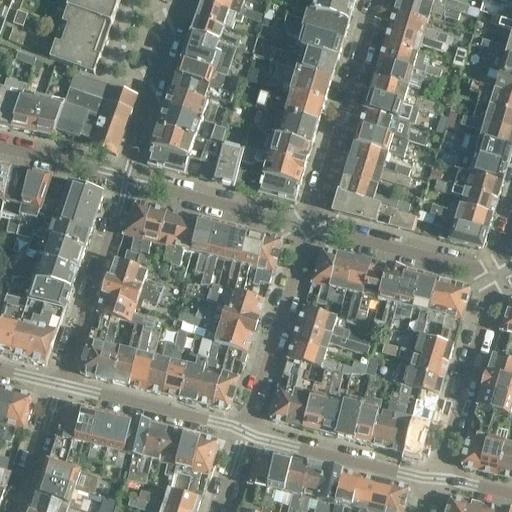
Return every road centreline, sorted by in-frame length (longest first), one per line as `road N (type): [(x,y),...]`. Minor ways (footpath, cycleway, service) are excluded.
road 1 (residential): [(308,226),(376,0)]
road 2 (residential): [(125,177),(58,385)]
road 3 (residential): [(243,431),(308,226)]
road 4 (residential): [(434,479),(496,274)]
road 5 (residential): [(243,431),(434,479)]
road 6 (residential): [(496,274),(308,226)]
road 7 (residential): [(58,385),(243,431)]
road 8 (residential): [(308,226),(125,177)]
road 9 (residential): [(180,0),(125,177)]
road 10 (residential): [(58,385),(15,511)]
road 11 (residential): [(125,177),(0,146)]
